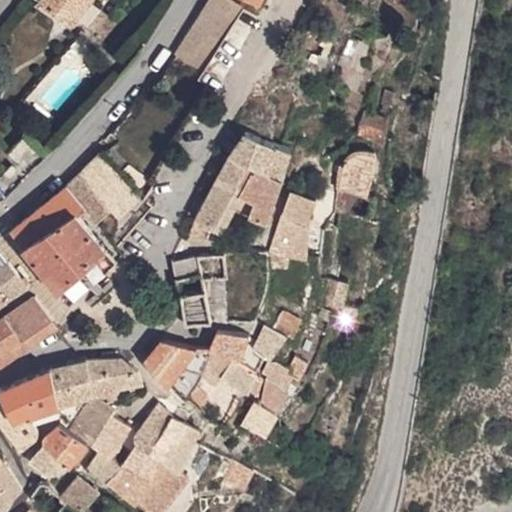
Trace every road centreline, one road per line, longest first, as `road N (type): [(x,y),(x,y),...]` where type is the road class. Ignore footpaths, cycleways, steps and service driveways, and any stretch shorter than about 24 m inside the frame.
road 1 (residential): [(283,0),(164,243),(169,293),(154,331),(131,343),(59,351),(0,377)]
road 2 (secondary): [(378,511),(466,0)]
road 3 (residential): [(182,0),(102,113),(0,224)]
